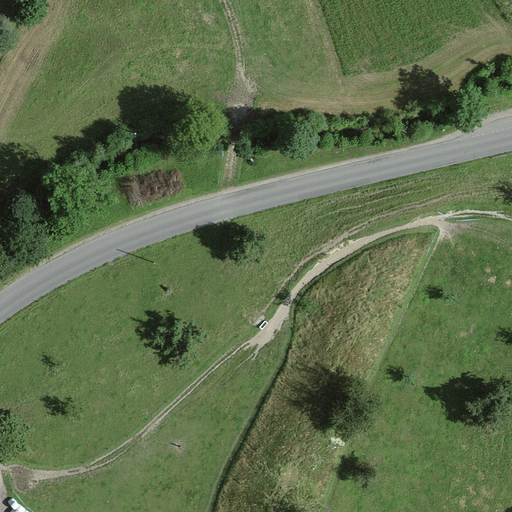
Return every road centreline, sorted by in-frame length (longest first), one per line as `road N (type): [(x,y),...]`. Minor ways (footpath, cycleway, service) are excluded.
road 1 (tertiary): [(0,309),(49,278),(221,209),(511,140)]
road 2 (track): [(222,0),(241,58),(221,209)]
